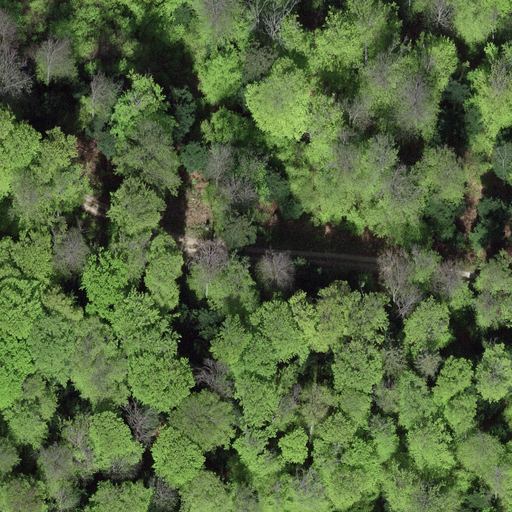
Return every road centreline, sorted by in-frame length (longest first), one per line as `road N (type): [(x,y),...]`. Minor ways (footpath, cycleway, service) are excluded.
road 1 (track): [(511,285),(408,265),(198,247),(41,178),(0,145)]
road 2 (track): [(240,0),(326,42),(511,80)]
